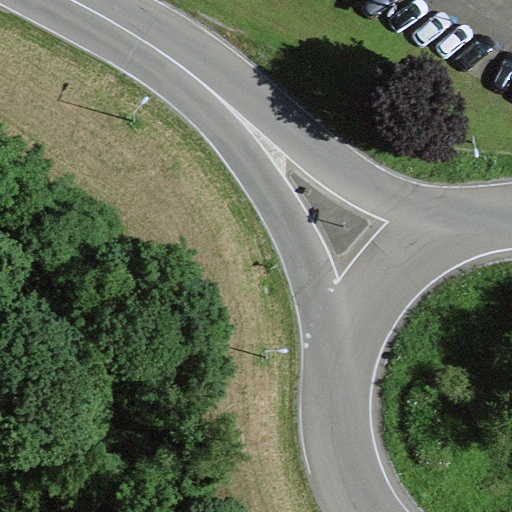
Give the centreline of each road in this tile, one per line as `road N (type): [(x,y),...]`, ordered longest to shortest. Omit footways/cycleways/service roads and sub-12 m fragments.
road 1 (secondary): [(73,0),(204,82),(314,186),(392,278)]
road 2 (secondary): [(392,278),(357,331),(340,391),(343,454),(366,511)]
road 3 (secondary): [(511,218),(444,238),(392,278)]
